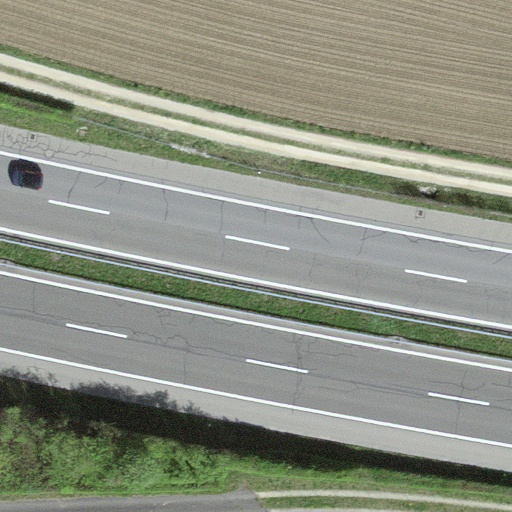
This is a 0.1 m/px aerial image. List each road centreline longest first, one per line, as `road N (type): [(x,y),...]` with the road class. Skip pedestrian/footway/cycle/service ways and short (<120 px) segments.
road 1 (track): [(511,186),(260,140),(0,72)]
road 2 (motorway): [(511,289),(0,190)]
road 3 (motorway): [(0,309),(511,407)]
road 4 (track): [(86,511),(340,501),(463,511)]
